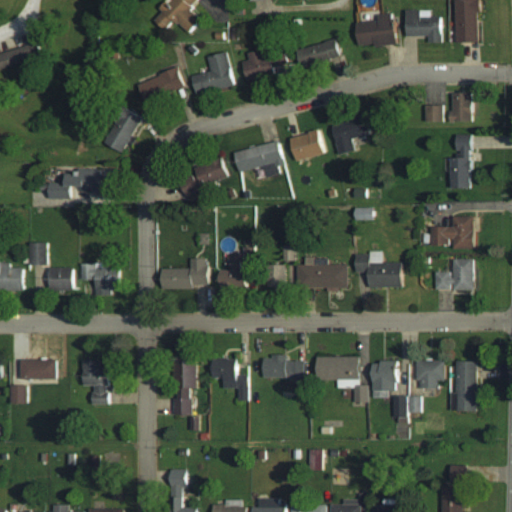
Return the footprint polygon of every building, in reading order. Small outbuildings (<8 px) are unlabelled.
[(199,0),(173,0),(155,20),(165,29),(175,19),(191,33),(203,19),(191,9),(199,0)] [(456,0),(458,43),(480,42),(480,11),(484,11),(484,0),(456,0)] [(443,43),(444,17),(433,17),(433,10),(409,10),(408,36),(431,36),(431,43),(443,43)] [(361,47),(399,43),(396,13),(380,14),(381,21),(359,23),(361,47)] [(299,51),(305,70),(343,57),(336,38),(299,51)] [(0,70),(35,62),(31,46),(0,54),(0,70)] [(249,53),(251,60),(243,62),(249,83),(285,74),(280,53),(265,57),(263,49),(249,53)] [(209,56),(213,71),(194,76),(198,94),(236,86),(228,52),(209,56)] [(139,85),(150,109),(189,92),(178,68),(139,85)] [(475,122),(475,92),(454,93),(454,112),(450,112),(451,122),(475,122)] [(145,119),(130,110),(109,143),(124,153),(145,119)] [(354,138),(373,134),(369,118),(335,125),(342,155),(357,151),(354,138)] [(299,161),(327,154),(321,130),(293,138),(299,161)] [(452,158),(452,189),(473,189),(472,135),(458,135),(459,158),(452,158)] [(268,178),(282,174),(281,167),(287,166),(281,141),(237,152),(242,172),(265,167),(268,178)] [(52,199),(73,199),(73,190),(116,189),(116,170),(82,170),(82,175),(68,175),(68,183),(52,183),(52,199)] [(455,226),(432,226),(432,245),(453,244),(453,248),(476,248),(476,216),(455,216),(455,226)] [(31,242),(31,264),(49,264),(49,242),(31,242)] [(297,244),(285,245),(286,260),(298,259),(297,244)] [(371,287),(404,286),(404,262),(385,262),(384,252),(358,252),(358,271),(371,271),(371,287)] [(259,284),(349,286),(350,264),(329,263),(329,258),(307,257),(307,264),(277,264),(277,254),(260,253),(259,284)] [(209,257),(192,258),(192,268),(163,268),(164,288),(196,288),(196,284),(210,284),(209,257)] [(476,289),(476,258),(454,258),(454,271),(436,271),(436,290),(476,289)] [(25,291),(26,267),(11,267),(12,262),(0,261),(0,285),(1,285),(1,290),(25,291)] [(83,262),(83,279),(98,279),(98,291),(122,290),(122,266),(109,267),(109,262),(83,262)] [(222,270),(223,286),(249,285),(248,262),(232,263),(233,269),(222,270)] [(75,267),(51,267),(51,290),(76,290),(75,267)] [(266,355),(266,378),(305,377),(304,360),(288,360),(288,355),(266,355)] [(362,355),(319,356),(319,378),(339,378),(339,388),(355,388),(356,401),(369,401),(369,384),(362,384),(362,355)] [(251,399),(250,374),(240,374),(239,357),(214,358),(214,377),(226,376),(226,387),(240,387),(241,399),(251,399)] [(58,359),(22,359),(22,379),(58,379),(58,359)] [(103,360),(85,359),(85,385),(94,386),(94,404),(111,404),(112,367),(103,367),(103,360)] [(198,359),(181,359),(182,387),(199,387),(198,359)] [(446,359),(419,359),(419,388),(438,388),(438,379),(446,379),(446,359)] [(452,410),(478,410),(479,361),(458,360),(458,392),(452,392),(452,410)] [(400,361),(375,361),(374,396),(389,397),(389,390),(399,390),(400,361)] [(12,403),(28,403),(29,385),(12,385),(12,403)] [(394,396),(395,416),(409,416),(408,395),(394,396)] [(423,412),(422,396),(409,396),(410,412),(423,412)] [(194,414),(194,397),(175,398),(176,414),(194,414)] [(443,511),(465,511),(466,485),(468,485),(469,465),(451,465),(450,486),(445,486),(443,511)] [(172,511),(200,511),(200,508),(184,508),(184,486),(189,486),(189,468),(173,468),(172,511)] [(333,511),(362,511),(363,508),(367,509),(367,493),(361,492),(361,498),(345,498),(345,504),(333,503),(333,511)] [(304,504),(305,496),(294,496),(293,511),(328,511),(329,505),(304,504)] [(280,498),(260,498),(261,507),(253,507),(253,511),(288,511),(288,504),(281,504),(280,498)] [(215,502),(214,511),(248,511),(249,507),(231,506),(231,503),(215,502)] [(402,511),(403,504),(375,503),(374,511),(402,511)]
